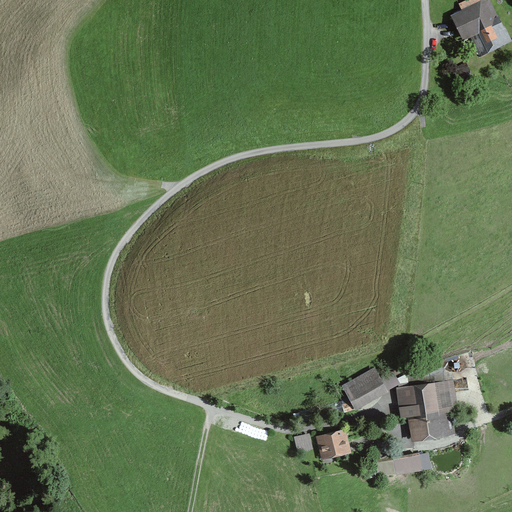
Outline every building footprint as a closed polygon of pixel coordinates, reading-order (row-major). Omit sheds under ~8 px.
[(484,51),(511,36),(511,35),(494,0),(462,0),(461,1),(463,4),(451,10),(464,36),(474,32),(484,51)] [(459,85),(477,75),(468,59),(450,69),(459,85)] [(383,375),(377,362),(344,380),(357,404),(401,380),(395,369),(383,375)] [(459,406),(454,376),(446,377),(444,365),(407,371),(409,383),(398,385),(403,415),(412,414),(416,436),(452,430),(449,408),(459,406)] [(352,448),(345,425),(316,434),(323,457),(352,448)] [(310,433),(294,437),(298,453),(313,449),(310,433)] [(420,449),(373,458),(377,475),(423,466),(420,449)]
